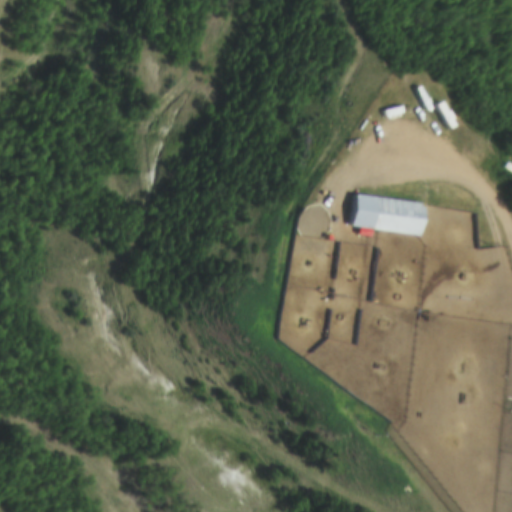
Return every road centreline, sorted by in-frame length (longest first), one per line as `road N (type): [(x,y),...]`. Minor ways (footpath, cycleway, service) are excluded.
road 1 (track): [(443,511),(433,403),(442,296),(438,175),(419,92),(358,0)]
road 2 (track): [(0,417),(39,422),(82,457),(134,477),(157,473),(210,430),(367,511)]
